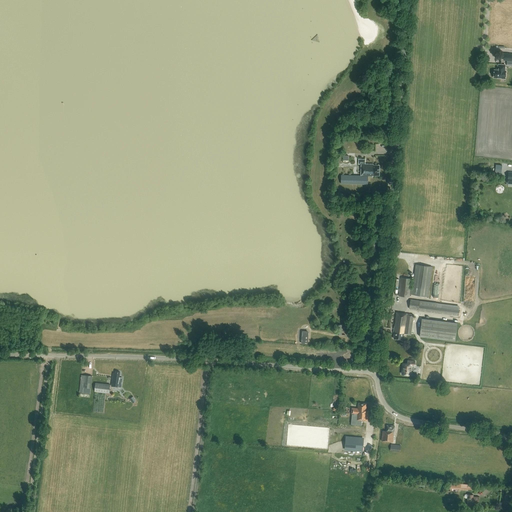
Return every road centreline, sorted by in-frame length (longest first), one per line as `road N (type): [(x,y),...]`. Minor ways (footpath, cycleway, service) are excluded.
road 1 (unclassified): [(375,372),(0,355)]
road 2 (unclassified): [(375,372),(407,0)]
road 3 (unclassified): [(511,442),(404,419),(385,406),(375,372)]
road 4 (track): [(29,511),(48,356)]
